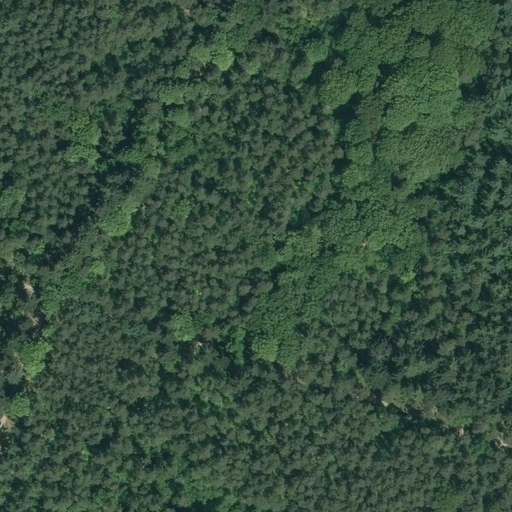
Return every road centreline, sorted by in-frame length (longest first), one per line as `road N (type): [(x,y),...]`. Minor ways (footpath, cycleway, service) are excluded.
road 1 (track): [(0,277),(511,448)]
road 2 (track): [(247,0),(52,294)]
road 3 (track): [(0,432),(52,294)]
